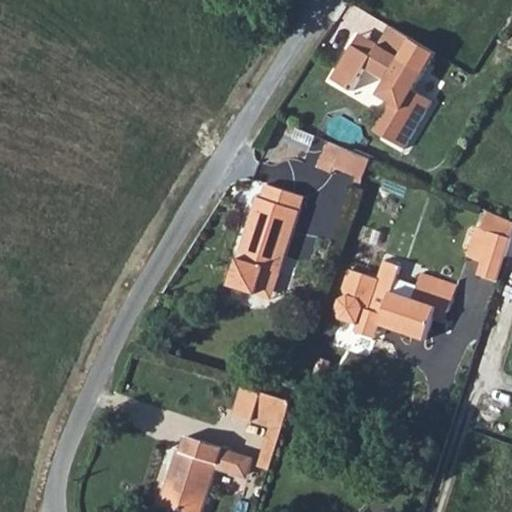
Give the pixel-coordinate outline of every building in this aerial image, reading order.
[(429,88),(449,51),(401,24),(390,43),(382,38),(375,50),(365,43),(345,78),(366,89),(377,67),(397,78),(389,92),(404,101),(416,108),(400,135),(419,146),(446,99),(429,88)] [(375,50),(382,38),(372,32),(365,43),(375,50)] [(388,128),(400,135),(416,108),(404,101),(388,128)] [(350,162),(356,145),(342,140),(333,165),(348,170),(350,162)] [(380,173),(386,155),(356,145),(350,162),(380,173)] [(272,226),(263,259),(256,256),(248,283),(275,291),(283,265),(298,270),(323,194),(284,182),(280,196),(275,195),(266,224),(272,226)] [(498,281),(511,237),(511,222),(489,212),(483,229),(478,228),(469,256),(484,260),(480,275),(498,281)] [(256,256),(263,259),(272,226),(266,224),(256,256)] [(379,280),(351,270),(345,289),(348,296),(340,300),(337,311),(341,320),(358,325),(356,332),(376,338),(380,325),(427,340),(437,310),(449,314),(459,286),(422,274),(413,299),(394,293),(403,267),(386,261),(379,280)] [(305,419),(311,401),(263,385),(254,414),(274,421),(277,410),(305,419)] [(201,447),(182,501),(214,511),(223,511),(238,466),(264,475),(271,472),(276,458),(211,435),(206,449),(201,447)]
